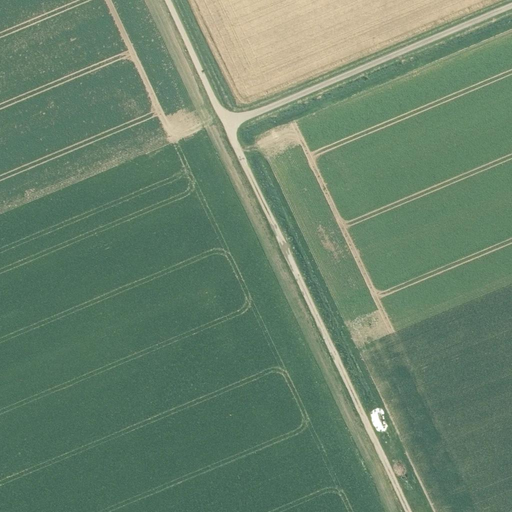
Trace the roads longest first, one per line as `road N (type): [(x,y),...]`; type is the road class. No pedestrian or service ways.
road 1 (track): [(407,511),(236,148)]
road 2 (unclassified): [(226,124),(511,6)]
road 3 (unclassified): [(226,124),(166,0)]
